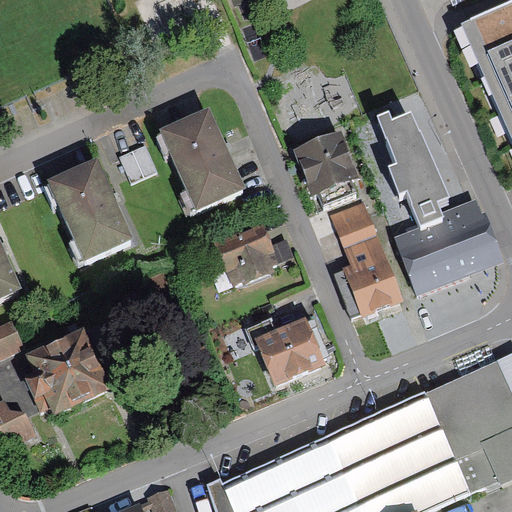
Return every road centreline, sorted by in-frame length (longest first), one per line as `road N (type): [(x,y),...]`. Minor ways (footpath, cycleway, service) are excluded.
road 1 (residential): [(0,171),(197,79),(229,77),(243,91),(363,382)]
road 2 (residential): [(42,511),(363,382)]
road 3 (residential): [(405,0),(511,242)]
road 4 (residential): [(363,382),(511,318)]
